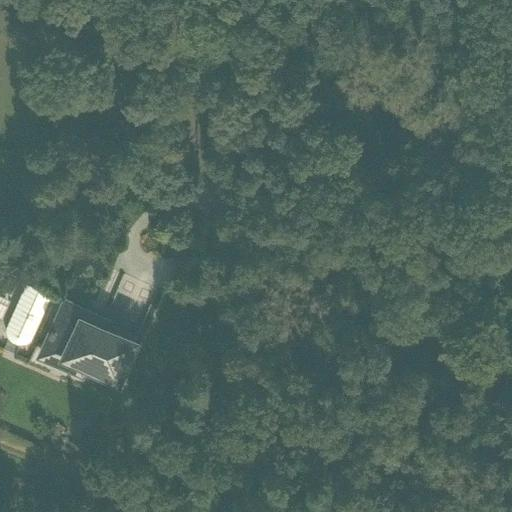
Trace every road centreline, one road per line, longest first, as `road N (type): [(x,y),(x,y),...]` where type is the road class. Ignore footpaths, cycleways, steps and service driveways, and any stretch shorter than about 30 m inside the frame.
road 1 (unclassified): [(220,284),(214,0)]
road 2 (track): [(216,511),(177,511),(0,444)]
